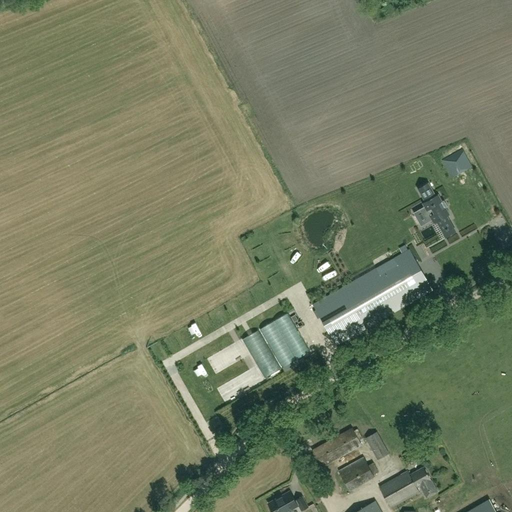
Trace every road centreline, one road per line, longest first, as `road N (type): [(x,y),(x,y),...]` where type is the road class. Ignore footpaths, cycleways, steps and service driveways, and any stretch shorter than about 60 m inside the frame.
road 1 (unclassified): [(268,422),(511,276)]
road 2 (track): [(181,511),(268,422)]
